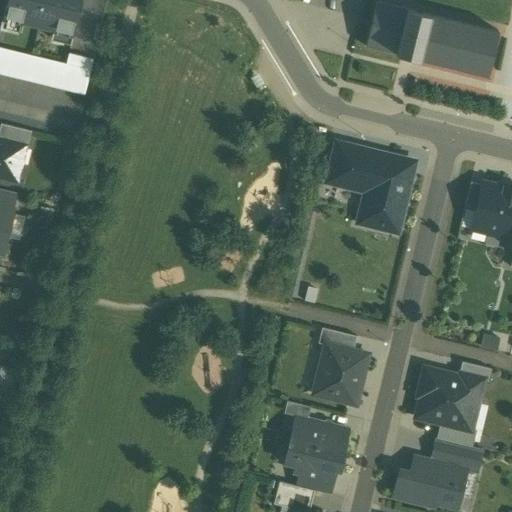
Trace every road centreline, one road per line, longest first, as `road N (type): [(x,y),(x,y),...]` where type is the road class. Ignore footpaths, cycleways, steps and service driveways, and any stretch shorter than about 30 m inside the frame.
road 1 (residential): [(454,137),(360,511)]
road 2 (residential): [(255,0),(310,93),(361,116),(454,137)]
